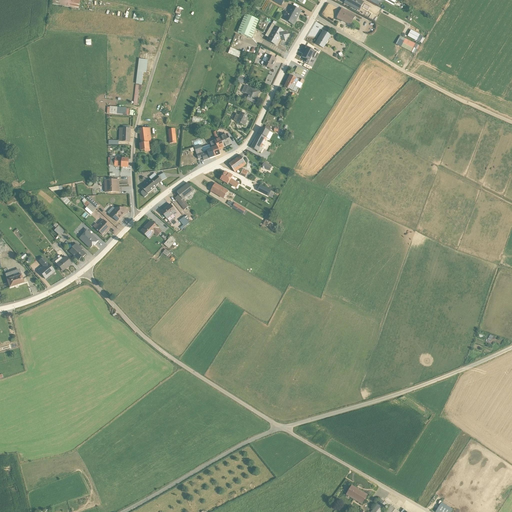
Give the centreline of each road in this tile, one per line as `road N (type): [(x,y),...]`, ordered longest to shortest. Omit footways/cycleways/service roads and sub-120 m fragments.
road 1 (residential): [(137,218),(246,144),(314,15)]
road 2 (unclassified): [(85,272),(142,337),(281,429)]
road 3 (unclassified): [(281,429),(511,348)]
road 4 (residential): [(137,218),(137,123),(163,39)]
road 5 (unclassified): [(125,511),(281,429)]
road 6 (unclassified): [(281,429),(425,511)]
road 7 (track): [(374,52),(511,124)]
